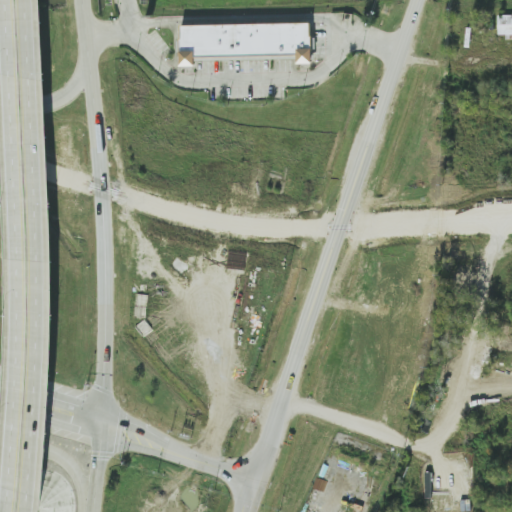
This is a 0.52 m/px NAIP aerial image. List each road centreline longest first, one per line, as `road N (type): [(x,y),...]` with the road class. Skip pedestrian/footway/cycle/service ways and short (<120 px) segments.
road 1 (tertiary): [(241,511),(421,0)]
road 2 (primary): [(106,414),(105,188),(88,0)]
road 3 (tertiary): [(105,435),(251,477)]
road 4 (motorway): [(93,511),(60,455),(0,435)]
road 5 (tertiary): [(220,468),(106,414)]
road 6 (primary): [(0,103),(43,108),(78,93),(94,55)]
